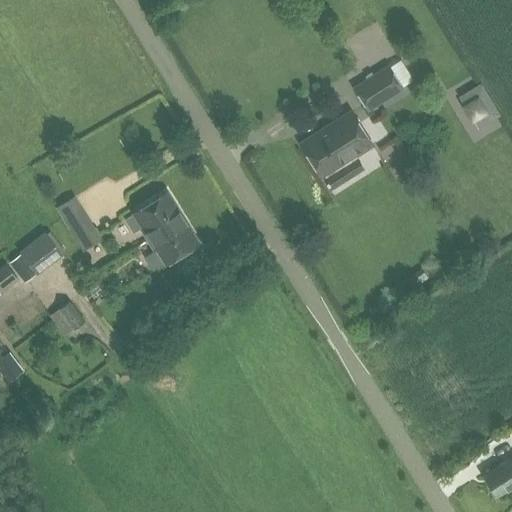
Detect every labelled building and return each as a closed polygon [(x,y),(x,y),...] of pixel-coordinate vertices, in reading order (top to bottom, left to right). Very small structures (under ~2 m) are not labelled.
[(355,87),(369,109),(402,87),(388,65),(355,87)] [(301,143),(322,176),(372,144),(351,111),(301,143)] [(134,213),(125,219),(133,232),(142,226),(149,238),(182,217),(166,192),(133,213),(134,213)] [(95,227),(81,205),(62,217),(75,239),(95,227)] [(156,249),(144,256),(153,270),(165,262),(165,263),(198,242),(182,217),(149,238),(156,249)] [(14,259),(10,261),(21,275),(25,281),(36,272),(37,274),(63,254),(50,237),(46,232),(20,252),(21,254),(14,259)] [(0,290),(17,278),(6,264),(0,268),(0,290)] [(85,320),(69,299),(57,309),(72,329),(85,320)] [(24,369),(10,351),(0,357),(0,371),(7,381),(24,369)] [(511,456),(510,458),(509,458),(483,474),(497,496),(511,485),(511,456)]
